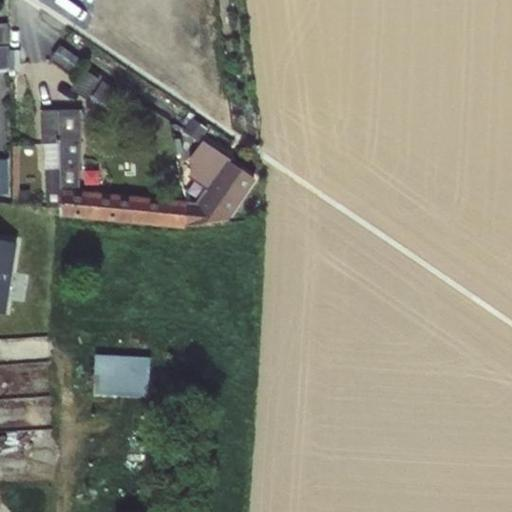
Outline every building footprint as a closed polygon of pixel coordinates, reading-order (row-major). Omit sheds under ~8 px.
[(0,70),(9,70),(9,66),(8,50),(7,23),(0,23),(0,70)] [(231,39),(222,40),(224,57),(233,55),(231,39)] [(78,78),(80,64),(78,63),(81,59),(60,45),(50,58),(78,78)] [(20,50),(8,50),(9,66),(21,65),(20,50)] [(80,64),(78,78),(70,89),(83,98),(98,76),(80,64)] [(60,189),(78,191),(80,110),(39,110),(41,145),(56,144),(58,170),(44,170),(45,208),(60,207),(60,189)] [(192,123),(185,134),(196,141),(203,130),(192,123)] [(167,133),(150,137),(158,175),(175,171),(167,133)] [(203,177),(185,204),(197,206),(227,161),(203,146),(193,159),(193,170),(203,177)] [(185,204),(185,226),(226,221),(254,180),(227,161),(197,206),(185,204)] [(112,194),(78,191),(60,189),(60,207),(60,217),(111,221),(112,194)] [(112,194),(111,221),(185,228),(185,226),(185,204),(186,201),(112,194)] [(0,307),(12,307),(14,233),(0,232),(0,307)] [(94,393),(151,394),(152,352),(95,351),(94,393)]
